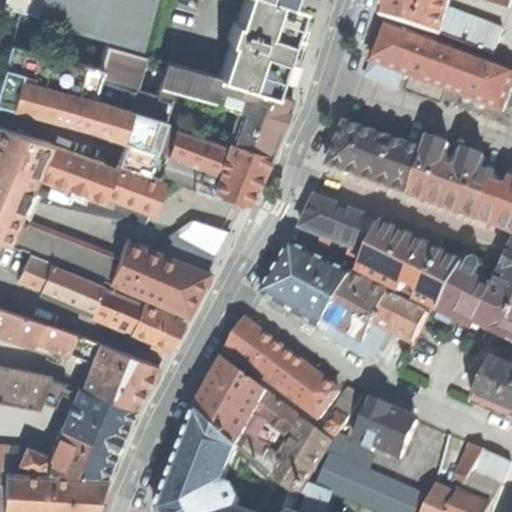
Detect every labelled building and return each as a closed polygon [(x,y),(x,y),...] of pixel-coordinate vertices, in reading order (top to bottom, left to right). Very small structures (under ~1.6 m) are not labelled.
[(6,0),(4,8),(40,18),(40,20),(140,48),(152,0),(6,0)] [(226,78),(273,92),(283,65),(288,47),(302,6),(291,2),(290,4),(277,0),(245,0),(243,6),(238,23),(234,22),(228,40),(231,41),(229,47),(220,76),(226,78)] [(386,0),(386,5),(382,18),(442,38),(449,11),(452,1),(452,0),(386,0)] [(511,0),(477,0),(510,11),(511,3),(511,0)] [(499,44),(503,32),(449,11),(442,38),(494,57),(499,44)] [(446,91),(460,52),(440,45),(434,42),(387,25),(380,44),(373,64),(404,75),(446,91)] [(511,34),(503,32),(499,44),(511,49),(511,34)] [(511,49),(499,44),(494,57),(511,64),(511,49)] [(166,120),(172,101),(157,97),(135,90),(145,57),(108,46),(102,69),(11,45),(2,74),(22,79),(101,100),(134,110),(166,120)] [(504,112),(511,91),(511,71),(460,52),(446,91),(504,112)] [(161,85),(175,89),(220,102),(226,78),(220,76),(167,61),(161,85)] [(404,75),(373,64),(367,78),(399,89),(404,75)] [(2,74),(0,81),(0,104),(13,108),(29,111),(89,127),(88,129),(104,134),(125,140),(122,149),(118,162),(162,177),(166,165),(169,156),(156,152),(165,122),(166,120),(134,110),(101,100),(22,79),(2,74)] [(226,78),(220,102),(240,108),(235,126),(277,139),(285,119),(293,98),(273,92),(226,78)] [(175,89),(161,85),(157,97),(172,101),(175,89)] [(178,126),(165,122),(156,152),(169,156),(178,126)] [(169,156),(221,174),(255,186),(264,169),(272,153),(231,140),(230,143),(178,126),(169,156)] [(277,139),(235,126),(231,140),(272,153),(277,139)] [(466,266),(385,226),(382,231),(370,256),(363,272),(403,293),(407,285),(422,292),(419,300),(479,330),(482,324),(511,339),(511,182),(510,182),(507,191),(494,186),(497,177),(482,171),(462,164),(457,163),(454,172),(448,170),(451,161),(447,160),(427,153),(347,126),(339,146),(330,168),(511,232),(511,255),(496,290),(463,273),(466,266)] [(36,172),(48,143),(0,127),(0,240),(5,242),(16,216),(36,172)] [(432,141),(427,153),(447,160),(451,147),(432,141)] [(106,191),(115,166),(48,143),(36,172),(102,198),(106,191)] [(466,153),(462,164),(482,171),(487,159),(466,153)] [(155,210),(164,184),(115,166),(106,191),(155,210)] [(216,190),(248,202),(251,194),(255,186),(221,174),(218,181),(216,190)] [(311,212),(302,230),(366,255),(376,228),(378,223),(317,199),(311,212)] [(16,216),(5,242),(32,253),(54,262),(111,283),(126,288),(135,266),(144,244),(129,238),(122,255),(31,219),(30,222),(16,216)] [(160,250),(212,270),(226,231),(191,219),(164,239),(160,250)] [(376,228),(366,255),(370,256),(382,231),(376,228)] [(160,250),(144,244),(135,266),(126,288),(188,314),(200,293),(202,288),(212,270),(210,269),(161,251),(160,250)] [(279,268),(263,296),(313,326),(315,327),(366,358),(378,353),(387,336),(390,331),(415,343),(429,315),(292,246),(279,268)] [(54,262),(32,253),(21,279),(30,283),(36,286),(44,289),(53,266),(54,262)] [(477,259),(475,260),(472,262),(471,264),(470,267),(470,270),(472,272),(475,274),(477,275),(480,274),(483,273),(485,270),(485,267),(485,264),(483,261),(481,260),(477,259)] [(104,287),(53,266),(44,289),(82,306),(80,309),(91,314),(104,287)] [(184,321),(104,287),(91,314),(170,346),(176,335),(184,321)] [(0,306),(0,332),(68,356),(69,353),(77,333),(0,306)] [(239,337),(229,353),(321,420),(341,393),(247,324),(239,337)] [(159,366),(77,333),(69,353),(95,362),(87,382),(84,389),(136,409),(139,402),(148,386),(159,366)] [(477,400),(475,405),(511,421),(511,367),(494,360),(477,400)] [(212,384),(198,411),(239,448),(247,434),(261,408),(269,393),(225,361),(212,384)] [(0,366),(0,399),(40,407),(42,401),(51,376),(0,366)] [(51,376),(42,401),(57,406),(62,393),(65,387),(67,382),(51,376)] [(22,464),(41,472),(45,472),(107,476),(121,442),(136,409),(84,389),(80,387),(78,392),(76,399),(52,457),(28,448),(22,464)] [(78,392),(65,387),(62,393),(76,399),(78,392)] [(334,413),(339,415),(349,420),(362,397),(350,390),(334,413)] [(283,426),(293,412),(269,393),(261,408),(283,426)] [(397,412),(375,403),(357,445),(375,452),(377,448),(403,459),(419,421),(397,412)] [(238,511),(241,502),(236,491),(225,487),(239,448),(198,411),(180,461),(160,511),(238,511)] [(293,412),(283,426),(296,435),(305,420),(293,412)] [(339,415),(328,430),(338,438),(340,436),(349,420),(339,415)] [(271,476),(284,487),(298,498),(333,442),(305,420),(296,435),(279,463),(271,476)] [(263,450),(266,446),(247,434),(239,448),(256,463),(263,450)] [(332,456),(342,460),(350,440),(340,436),(338,438),(328,454),(332,456)] [(23,446),(0,444),(0,469),(10,470),(19,471),(22,464),(28,448),(23,446)] [(472,445),(460,477),(469,481),(473,475),(487,452),(472,445)] [(273,454),(263,450),(256,463),(271,476),(279,463),(274,460),(273,454)] [(487,452),(473,475),(503,488),(511,465),(511,462),(495,455),(487,452)] [(319,485),(381,511),(424,511),(431,500),(342,460),(332,456),(319,485)] [(10,470),(7,511),(91,511),(97,499),(107,476),(45,472),(41,472),(19,471),(10,470)] [(503,488),(473,475),(469,481),(462,494),(495,506),(503,488)] [(459,480),(455,479),(450,494),(459,498),(462,494),(469,481),(460,477),(459,480)] [(310,498),(330,505),(333,494),(309,486),(306,496),(310,498)] [(284,487),(268,511),(293,511),(300,500),(298,498),(284,487)] [(450,511),(459,498),(450,494),(438,488),(431,500),(424,511),(450,511)] [(459,498),(450,511),(493,511),(495,506),(462,494),(459,498)] [(310,498),(307,506),(323,511),(327,511),(330,505),(310,498)]
